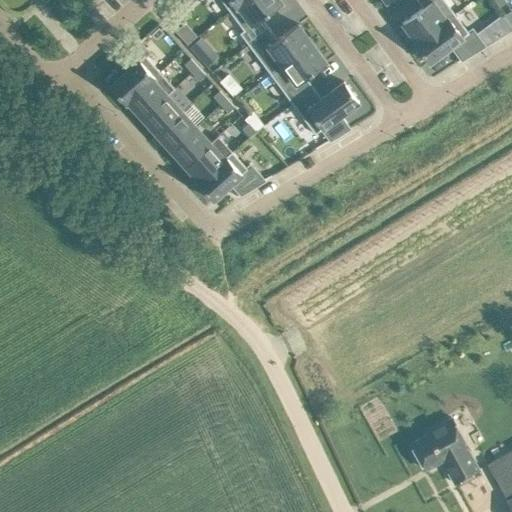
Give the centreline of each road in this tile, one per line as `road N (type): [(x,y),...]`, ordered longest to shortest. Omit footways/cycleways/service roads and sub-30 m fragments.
road 1 (unclassified): [(342,511),(276,376),(242,326),(0,149)]
road 2 (residential): [(67,70),(218,232),(401,122)]
road 3 (residential): [(311,0),(401,122)]
road 4 (residential): [(429,103),(353,0)]
